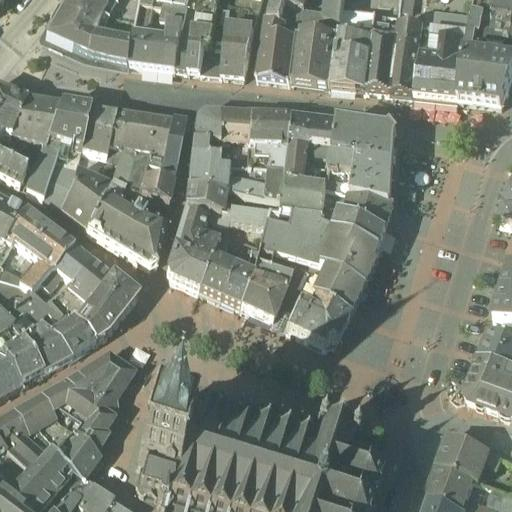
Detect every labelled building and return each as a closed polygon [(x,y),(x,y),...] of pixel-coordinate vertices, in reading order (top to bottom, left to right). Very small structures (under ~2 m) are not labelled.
[(14,0),(0,0),(0,15),(10,4),(14,0)] [(141,8),(131,5),(117,1),(114,0),(74,0),(67,12),(80,18),(114,31),(136,37),(140,14),(141,8)] [(141,8),(140,14),(152,16),(158,17),(159,10),(157,10),(160,0),(159,0),(133,0),(131,5),(141,8)] [(160,0),(157,10),(159,10),(158,17),(161,17),(163,18),(165,11),(186,15),(189,2),(190,2),(202,6),(203,4),(213,6),(214,0),(160,0)] [(276,0),(273,11),(304,19),(309,1),(309,0),(276,0)] [(327,0),(326,21),(325,31),(327,33),(340,35),(342,19),(345,0),(344,0),(327,0)] [(413,0),(403,0),(402,13),(401,20),(411,21),(413,0)] [(511,0),(476,0),(472,18),(491,21),(490,31),(511,33),(511,0)] [(176,80),(189,82),(195,40),(202,6),(190,2),(189,2),(186,15),(187,16),(183,33),(181,40),(176,80)] [(189,82),(201,83),(205,58),(212,59),(215,44),(215,39),(217,7),(214,6),(213,6),(203,4),(202,6),(195,40),(189,82)] [(187,16),(186,15),(165,11),(163,18),(161,17),(160,30),(167,31),(183,33),(187,16)] [(300,31),(304,19),(273,11),(269,25),(269,28),(281,30),(280,42),(296,44),(297,45),(300,31)] [(136,43),(136,37),(114,31),(80,18),(67,12),(47,48),(98,71),(130,75),(136,43)] [(148,44),(152,16),(140,14),(136,37),(136,43),(147,43),(148,44)] [(228,35),(254,38),(259,18),(229,14),(225,34),(228,35)] [(511,68),(511,33),(490,31),(491,21),(472,18),(468,42),(466,42),(422,37),(418,66),(421,67),(421,65),(440,67),(442,47),(466,50),(464,62),(511,68)] [(320,50),(320,44),(322,31),(325,31),(326,21),(304,19),(300,31),(297,45),(298,45),(298,47),(320,50)] [(332,98),(366,101),(373,44),(375,30),(376,30),(377,22),(342,19),(340,35),(339,47),(332,98)] [(422,37),(466,42),(468,24),(425,20),(423,34),(422,37)] [(257,88),(289,93),(296,44),(280,42),(281,30),(269,28),(269,25),(267,27),(257,88)] [(375,30),(373,44),(386,46),(388,32),(376,30),(375,30)] [(148,44),(147,43),(142,76),(176,80),(181,40),(183,33),(167,31),(167,47),(148,44)] [(327,33),(325,31),(322,31),(320,44),(339,47),(340,35),(327,33)] [(399,34),(397,47),(390,104),(412,105),(418,66),(422,37),(423,34),(399,32),(399,34)] [(228,35),(227,40),(222,85),(245,88),(254,38),(228,35)] [(201,83),(222,85),(227,40),(221,39),(215,39),(215,44),(212,59),(205,58),(201,83)] [(130,75),(142,76),(147,43),(136,43),(130,75)] [(332,98),(339,47),(320,44),(320,50),(298,47),(292,93),(332,98)] [(366,101),(390,104),(397,47),(386,46),(373,44),(366,101)] [(415,105),(457,110),(464,62),(466,50),(442,47),(440,67),(421,65),(421,67),(415,105)] [(511,86),(511,68),(464,62),(457,110),(463,110),(501,115),(505,106),(511,86)] [(0,144),(11,148),(27,109),(0,98),(0,144)] [(45,156),(47,151),(61,115),(27,109),(11,148),(44,156),(45,156)] [(59,154),(70,157),(80,160),(80,159),(89,119),(61,115),(47,151),(59,154)] [(105,166),(107,156),(115,123),(89,119),(80,159),(105,166)] [(107,156),(112,157),(120,124),(115,123),(107,156)] [(192,151),(191,165),(217,167),(217,164),(218,153),(219,124),(203,123),(197,128),(192,151)] [(157,129),(120,124),(112,157),(124,159),(148,163),(146,174),(151,176),(160,178),(172,132),(157,129)] [(218,153),(247,154),(250,125),(219,124),(218,153)] [(289,126),(250,125),(247,154),(247,158),(285,159),(289,126)] [(305,161),(328,164),(330,131),(289,126),(285,159),(305,161)] [(339,133),(330,131),(328,164),(335,165),(339,133)] [(185,134),(172,132),(160,178),(159,183),(174,185),(185,134)] [(331,171),(330,181),(347,184),(347,183),(356,184),(357,184),(360,168),(393,173),(394,143),(388,139),(339,133),(335,165),(331,171)] [(26,200),(42,209),(54,174),(60,158),(58,157),(59,154),(47,151),(45,156),(44,156),(40,166),(26,200)] [(247,154),(218,153),(217,164),(247,165),(247,158),(247,154)] [(76,174),(80,160),(70,157),(66,172),(76,174)] [(285,159),(247,158),(247,165),(249,165),(248,179),(283,181),(285,159)] [(138,205),(142,189),(146,174),(148,163),(124,159),(112,192),(133,202),(138,205)] [(327,202),(328,195),(301,192),(305,161),(285,159),(283,181),(279,213),(278,223),(324,226),(325,216),(327,202)] [(249,165),(247,165),(217,164),(217,167),(216,177),(248,179),(249,165)] [(216,177),(217,167),(191,165),(190,176),(188,193),(224,200),(247,205),(279,213),(283,181),(248,179),(216,177)] [(0,185),(18,195),(25,180),(0,166),(0,185)] [(357,184),(356,184),(354,206),(391,213),(393,173),(360,168),(357,184)] [(75,179),(54,174),(42,209),(49,212),(61,219),(71,200),(75,179)] [(151,176),(146,174),(142,189),(148,190),(151,176)] [(61,219),(81,234),(94,209),(91,208),(97,187),(75,179),(71,200),(61,219)] [(330,181),(328,193),(345,196),(347,184),(330,181)] [(105,205),(112,192),(105,190),(97,187),(91,208),(94,209),(81,234),(87,239),(105,205)] [(138,205),(168,214),(173,194),(148,190),(142,189),(138,205)] [(105,205),(125,218),(133,202),(112,192),(105,205)] [(214,220),(230,224),(231,218),(237,219),(237,213),(223,210),(224,200),(188,193),(186,213),(208,219),(214,220)] [(345,199),(345,196),(328,193),(328,195),(327,202),(344,205),(345,199)] [(327,202),(325,216),(342,221),(386,240),(394,213),(391,213),(354,206),(350,206),(344,205),(327,202)] [(86,240),(149,278),(156,275),(164,236),(140,227),(142,222),(136,219),(133,223),(125,218),(105,205),(87,239),(86,240)] [(269,224),(278,225),(278,223),(279,213),(247,205),(246,215),(237,213),(237,219),(269,224)] [(0,214),(6,218),(12,216),(13,215),(0,207),(0,214)] [(186,218),(173,259),(192,266),(200,246),(202,238),(208,219),(186,213),(186,218)] [(24,221),(13,215),(12,216),(6,218),(0,214),(0,271),(13,252),(30,223),(25,220),(24,219),(24,221)] [(269,224),(237,219),(231,218),(230,224),(228,233),(265,238),(269,224)] [(212,231),(228,233),(230,224),(214,220),(212,231)] [(386,240),(342,221),(337,239),(381,258),(386,240)] [(71,254),(30,223),(13,252),(38,271),(39,272),(49,280),(50,278),(54,277),(55,276),(72,255),(71,254)] [(263,246),(258,265),(271,268),(268,280),(291,287),(284,302),(302,310),(304,307),(312,311),(347,328),(381,258),(337,239),(323,233),(324,226),(278,223),(278,225),(269,224),(265,238),(263,246)] [(192,266),(209,273),(210,268),(214,260),(223,263),(225,258),(236,261),(239,252),(219,245),(217,251),(205,246),(207,240),(202,238),(200,246),(192,266)] [(249,264),(257,266),(258,265),(263,246),(254,244),(249,264)] [(66,287),(72,292),(91,270),(86,265),(72,255),(55,276),(54,277),(58,281),(66,287)] [(209,273),(192,266),(173,259),(166,283),(172,285),(170,290),(198,302),(209,273)] [(235,273),(244,276),(247,263),(239,261),(235,273)] [(244,276),(242,283),(252,286),(257,266),(249,264),(247,263),(244,276)] [(271,335),(274,327),(284,302),(291,287),(268,280),(271,268),(258,265),(257,266),(252,286),(239,320),(271,335)] [(210,268),(209,273),(198,302),(220,311),(233,279),(210,268)] [(72,292),(60,300),(85,321),(112,287),(91,270),(72,292)] [(35,275),(23,289),(18,294),(28,301),(29,303),(39,291),(49,280),(39,272),(36,276),(35,275)] [(511,333),(511,273),(510,273),(493,328),(511,333)] [(45,296),(58,281),(54,277),(50,278),(49,280),(39,291),(45,296)] [(242,283),(233,279),(220,311),(239,320),(252,286),(242,283)] [(10,287),(18,294),(23,289),(14,283),(10,287)] [(85,321),(75,333),(94,353),(106,346),(136,306),(112,287),(85,321)] [(0,301),(11,304),(11,303),(23,308),(28,301),(18,294),(0,288),(0,301)] [(45,296),(39,291),(29,303),(44,315),(47,312),(54,305),(45,296)] [(75,333),(85,321),(60,300),(54,305),(47,312),(61,327),(65,323),(66,323),(73,330),(75,333)] [(61,327),(47,312),(44,315),(29,303),(28,301),(23,308),(13,320),(21,326),(20,326),(32,339),(40,334),(50,326),(55,332),(56,332),(61,327)] [(302,310),(284,302),(274,327),(290,334),(298,318),(302,310)] [(13,320),(23,308),(11,303),(11,304),(1,315),(10,323),(12,319),(13,320)] [(347,328),(312,311),(307,322),(298,318),(290,334),(286,342),(324,359),(333,356),(347,328)] [(10,323),(5,329),(12,336),(20,326),(21,326),(13,320),(12,319),(10,323)] [(56,332),(61,338),(73,330),(66,323),(65,323),(61,327),(56,332)] [(10,338),(12,336),(5,329),(0,324),(0,345),(3,343),(10,338)] [(48,342),(40,334),(32,339),(20,326),(12,336),(10,338),(3,343),(7,349),(14,344),(22,352),(24,356),(44,344),(48,342)] [(285,341),(286,342),(290,334),(274,327),(271,335),(270,337),(284,344),(285,341)] [(75,333),(73,330),(61,338),(50,345),(70,368),(70,369),(88,357),(94,353),(75,333)] [(48,342),(44,344),(65,371),(70,368),(50,345),(48,342)] [(0,345),(0,362),(1,363),(14,357),(7,349),(3,343),(0,345)] [(479,369),(511,379),(511,349),(489,343),(479,369)] [(42,384),(65,371),(44,344),(24,356),(42,384)] [(22,352),(14,357),(1,363),(20,396),(42,384),(24,356),(22,352)] [(0,407),(20,396),(1,363),(0,362),(0,407)] [(40,406),(56,432),(73,444),(95,465),(107,447),(103,444),(113,429),(107,425),(110,420),(116,420),(115,413),(134,382),(108,365),(77,385),(40,406)] [(474,381),(511,393),(511,379),(479,369),(478,371),(474,381)] [(470,415),(511,429),(511,393),(474,381),(465,405),(470,415)] [(375,511),(383,487),(369,472),(349,466),(352,456),(353,457),(354,455),(357,456),(357,453),(358,452),(356,451),(356,449),(354,448),(355,446),(352,445),(355,436),(357,437),(358,434),(356,434),(357,431),(354,430),(354,432),(328,423),(328,422),(326,421),(325,424),(323,423),(322,425),(325,426),(322,436),(319,435),(318,437),(316,437),(315,439),(313,438),(312,439),(301,436),(302,430),(299,429),(297,435),(281,429),(283,424),(279,423),(279,424),(262,419),(263,417),(259,416),(258,422),(241,417),(243,411),(239,410),(238,416),(222,411),(223,405),(220,404),(218,411),(211,405),(199,406),(192,415),(192,417),(186,417),(183,420),(184,421),(183,424),(183,425),(163,419),(163,420),(161,419),(158,420),(153,437),(148,436),(135,477),(139,478),(134,495),(140,504),(157,509),(156,511),(375,511)] [(2,428),(0,429),(0,455),(30,484),(46,468),(73,444),(56,432),(40,406),(25,415),(3,427),(2,428)] [(73,444),(46,468),(71,487),(80,494),(81,492),(83,493),(100,469),(99,468),(95,465),(73,444)] [(479,490),(485,473),(489,460),(448,444),(437,475),(474,488),(479,490)] [(0,502),(11,511),(48,511),(71,487),(46,468),(30,484),(0,455),(0,502)] [(501,465),(489,460),(485,473),(496,477),(501,465)] [(465,511),(474,488),(437,475),(426,505),(442,511),(477,511),(474,511),(465,511)] [(77,511),(80,509),(83,511),(92,499),(83,493),(81,492),(80,494),(64,511),(77,511)] [(511,511),(511,501),(493,495),(487,511),(488,511),(511,511)] [(112,511),(92,499),(83,511),(82,511),(112,511)] [(11,511),(0,502),(0,511),(11,511)]
